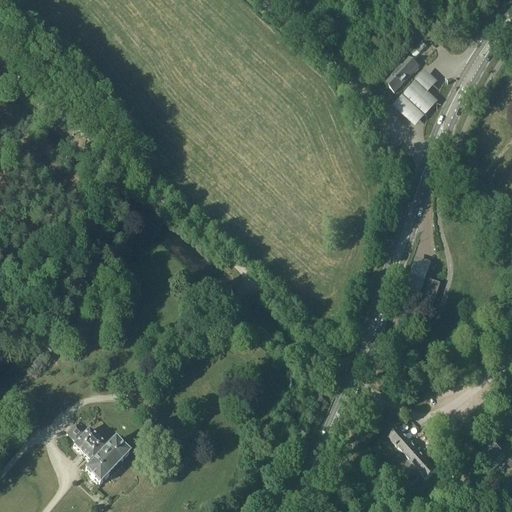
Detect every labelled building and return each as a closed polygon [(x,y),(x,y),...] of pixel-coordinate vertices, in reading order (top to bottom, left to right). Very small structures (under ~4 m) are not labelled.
[(426,47),(422,43),(415,51),(419,55),(426,47)] [(394,94),(418,68),(408,59),(384,84),(394,94)] [(423,76),(391,111),(414,132),(437,107),(428,98),(437,88),(423,76)] [(407,287),(422,292),(429,270),(422,267),(414,265),(407,287)] [(428,280),(423,295),(430,297),(430,298),(435,299),(440,284),(428,280)] [(89,432),(86,435),(75,426),(66,436),(76,445),(73,448),(91,466),(85,473),(99,487),(129,456),(114,442),(107,450),(89,432)] [(418,453),(398,431),(388,439),(401,455),(399,457),(398,456),(390,464),(398,473),(399,472),(403,476),(402,477),(411,487),(421,477),(425,481),(435,472),(422,459),(428,454),(425,451),(421,451),(418,453)] [(491,444),(481,455),(491,465),(496,469),(506,458),(501,454),(502,454),(491,444)] [(479,488),(487,480),(490,482),(494,477),(486,470),(477,479),(476,478),(473,482),(479,488)] [(486,483),(480,489),(477,493),(486,501),(495,492),(486,483)] [(422,501),(426,498),(420,491),(416,495),(422,501)] [(435,511),(437,511),(442,508),(432,497),(426,501),(435,511)]
